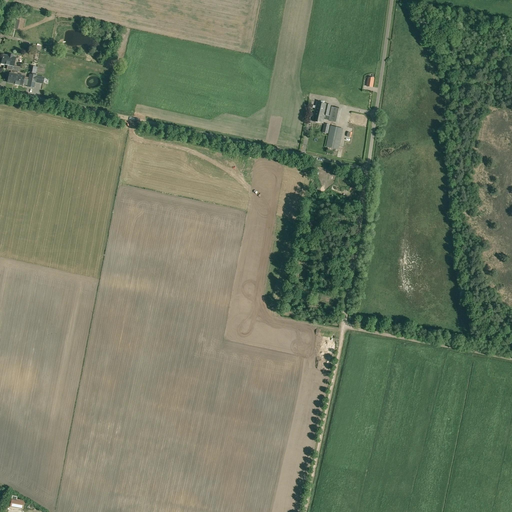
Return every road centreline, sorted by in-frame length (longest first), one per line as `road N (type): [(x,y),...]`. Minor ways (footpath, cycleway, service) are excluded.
road 1 (unclassified): [(0,90),(367,170),(392,0)]
road 2 (track): [(305,511),(344,326)]
road 3 (track): [(511,360),(344,326)]
road 4 (track): [(344,326),(367,170)]
